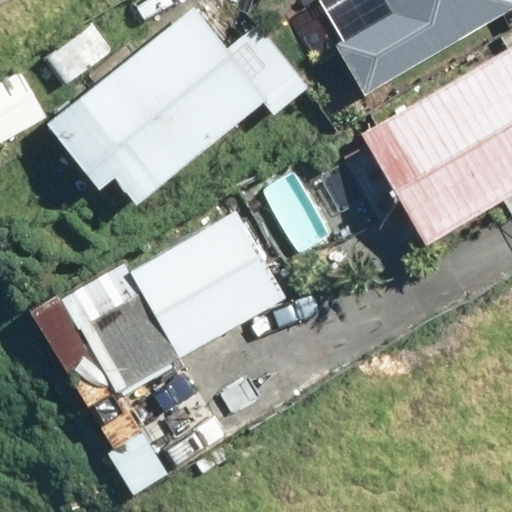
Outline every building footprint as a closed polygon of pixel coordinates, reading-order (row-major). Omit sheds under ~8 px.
[(326,46),(355,96),(510,8),(504,0),(375,0),(383,13),(326,46)] [(185,4),(35,129),(110,218),(260,94),(185,4)] [(511,197),(511,41),(344,137),(412,254),(511,197)] [(16,73),(0,81),(0,140),(41,117),(16,73)] [(282,297),(228,209),(118,276),(172,364),(282,297)]
